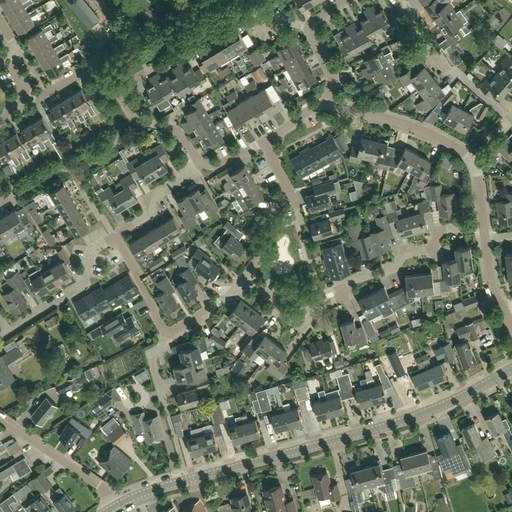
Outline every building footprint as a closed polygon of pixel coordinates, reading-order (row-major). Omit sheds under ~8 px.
[(23,3),(22,2),(20,0),(5,0),(2,2),(8,12),(23,3)] [(13,21),(28,12),(25,7),(33,2),(32,0),(26,0),(22,2),(23,3),(8,12),(13,21)] [(89,27),(100,18),(84,0),(70,0),(68,2),(89,27)] [(317,2),(316,0),(296,0),(302,11),(308,8),(308,7),(317,2)] [(440,24),(456,12),(449,2),(448,2),(446,0),(434,0),(425,6),(431,15),(433,14),(440,24)] [(369,9),(381,31),(397,23),(391,12),(386,15),(383,9),(377,12),(374,6),(369,9)] [(37,7),(28,12),(13,21),(19,31),(34,22),(31,17),(40,12),(37,7)] [(371,37),(381,31),(369,9),(364,11),(367,18),(361,21),(373,43),(374,42),(371,37)] [(460,10),(456,12),(440,24),(447,34),(446,35),(452,44),(463,36),(457,27),(467,20),(460,10)] [(363,48),(373,43),(361,21),(364,26),(358,29),(355,23),(351,26),(363,48)] [(33,47),(48,38),(45,32),(54,27),(51,23),(27,37),(33,47)] [(346,57),(363,48),(351,26),(346,28),(349,34),(343,37),(346,43),(341,46),(346,57)] [(228,35),(238,52),(248,46),(238,29),(236,30),(235,27),(231,30),(232,32),(230,33),(231,33),(228,35)] [(54,48),(51,42),(59,37),(57,32),(48,38),(33,47),(39,57),(54,48)] [(229,58),(238,52),(228,35),(219,41),(229,58)] [(283,59),(301,49),(295,39),(278,48),(280,54),(269,59),(263,63),(266,67),(272,64),(277,62),(283,59)] [(220,63),(229,58),(219,41),(210,46),(220,63)] [(60,57),(57,52),(65,47),(63,43),(54,48),(39,57),(45,66),(60,57)] [(210,69),(220,63),(210,46),(200,52),(203,56),(197,59),(205,71),(210,68),(210,69)] [(288,68),(306,59),(301,49),(283,59),(288,68)] [(453,53),(456,63),(467,60),(463,49),(453,53)] [(255,66),(262,62),(255,50),(248,54),(255,66)] [(365,74),(388,62),(382,51),(366,60),(369,66),(362,69),(365,74)] [(60,57),(45,66),(51,76),(66,67),(62,62),(71,57),(68,52),(60,57)] [(497,74),(511,86),(511,84),(511,56),(509,55),(501,63),(504,66),(497,74)] [(293,78),(311,68),(306,59),(288,68),(293,78)] [(388,62),(365,74),(367,79),(374,75),(377,82),(382,79),(385,84),(396,78),(388,62)] [(178,67),(191,89),(206,79),(200,69),(195,72),(192,66),(186,70),(182,64),(178,67)] [(257,82),(267,76),(261,66),(251,72),(257,82)] [(419,89),(433,77),(424,66),(418,72),(413,66),(399,78),(405,85),(412,93),(418,88),(419,89)] [(180,95),(191,89),(178,67),(173,70),(176,76),(171,79),(169,75),(180,95)] [(311,68),(293,78),(299,88),(316,78),(311,68)] [(180,95),(169,75),(163,79),(160,73),(155,76),(168,98),(178,92),(180,95)] [(501,97),(511,86),(497,74),(489,83),(486,80),(480,87),(489,96),(494,90),(501,97)] [(439,99),(445,95),(445,94),(441,89),(442,88),(438,84),(440,82),(435,75),(433,77),(419,89),(426,98),(415,106),(419,111),(423,108),(425,110),(439,99)] [(168,98),(155,76),(150,79),(154,84),(148,88),(151,93),(146,96),(152,107),(158,103),(168,98)] [(255,93),(256,93),(259,91),(255,85),(257,84),(254,79),(249,82),(252,87),(255,93)] [(211,85),(206,89),(210,95),(216,91),(211,85)] [(256,93),(266,110),(276,104),(265,87),(259,91),(256,93)] [(71,95),(81,110),(86,107),(92,116),(96,113),(91,104),(95,101),(89,90),(84,93),(82,88),(75,92),(73,89),(69,91),(71,95)] [(441,100),(433,110),(441,114),(445,105),(446,105),(448,103),(452,105),(444,120),(455,126),(464,109),(459,106),(457,96),(450,89),(445,94),(445,95),(440,100),(441,100)] [(229,101),(234,98),(231,93),(226,96),(229,101)] [(257,116),(266,110),(256,93),(255,93),(247,99),(257,116)] [(61,101),(70,116),(76,113),(81,122),(86,119),(81,110),(71,95),(65,98),(63,95),(58,98),(60,101),(61,101)] [(186,127),(208,114),(199,99),(188,105),(191,110),(186,113),(189,119),(183,123),(186,127)] [(248,121),(257,116),(247,99),(237,104),(248,121)] [(70,116),(61,101),(60,101),(54,104),(52,101),(48,104),(53,111),(48,114),(54,125),(60,122),(66,119),(71,128),(75,125),(70,116)] [(464,109),(455,126),(466,132),(475,115),(482,119),(489,106),(483,103),(483,104),(480,103),(471,109),(469,112),(464,109)] [(238,127),(248,121),(237,104),(228,110),(238,127)] [(198,135),(214,125),(208,114),(186,127),(189,132),(195,128),(198,134),(198,135)] [(40,139),(41,139),(47,135),(52,144),(57,141),(42,117),(36,120),(34,117),(30,120),(32,123),(40,139)] [(46,147),(41,139),(40,139),(32,123),(25,127),(23,124),(19,126),(21,129),(23,134),(19,136),(25,147),(37,141),(41,150),(46,147)] [(198,135),(198,134),(192,138),(195,143),(201,139),(204,145),(210,142),(213,147),(224,141),(214,125),(198,135)] [(25,147),(19,136),(16,132),(10,136),(8,133),(4,135),(6,138),(4,139),(13,154),(14,154),(20,150),(25,159),(31,156),(25,147)] [(511,133),(498,150),(509,159),(511,155),(511,133)] [(362,139),(359,149),(352,147),(349,160),(361,162),(362,156),(370,158),(375,140),(371,139),(371,136),(362,134),(361,139),(362,139)] [(319,145),(328,162),(342,154),(332,135),(326,138),(327,140),(319,145)] [(342,135),(334,138),(341,152),(349,148),(342,135)] [(13,154),(4,139),(0,141),(0,161),(10,156),(15,165),(19,163),(14,154),(13,154)] [(388,169),(391,157),(385,155),(387,146),(388,146),(389,141),(380,139),(379,141),(375,140),(370,158),(378,161),(377,167),(388,169)] [(157,175),(167,169),(164,163),(170,159),(161,144),(151,149),(154,155),(147,159),(157,175)] [(315,169),(328,162),(319,145),(311,149),(309,147),(304,150),(315,169)] [(410,170),(418,155),(406,148),(400,159),(399,159),(391,157),(388,169),(388,170),(395,172),(400,174),(404,166),(410,170)] [(301,177),(315,169),(304,150),(300,153),(301,154),(292,159),(301,177)] [(418,155),(410,170),(417,173),(412,181),(423,187),(429,176),(424,173),(430,161),(418,155)] [(126,164),(136,179),(142,176),(145,182),(157,175),(147,159),(140,163),(137,158),(126,164)] [(230,188),(251,176),(245,165),(233,172),(230,167),(217,174),(220,180),(225,177),(227,181),(225,182),(224,186),(226,190),(230,188)] [(19,180),(27,174),(25,170),(16,176),(19,180)] [(132,189),(138,186),(130,174),(120,180),(121,181),(115,185),(119,191),(119,190),(128,204),(138,198),(132,189)] [(236,199),(257,186),(251,176),(230,188),(236,199)] [(117,211),(128,204),(119,190),(119,191),(113,194),(109,187),(104,190),(99,181),(98,182),(95,177),(90,180),(98,193),(99,193),(107,205),(112,202),(117,211)] [(363,181),(352,178),(356,189),(358,197),(359,197),(363,181)] [(336,192),(333,182),(313,187),(315,194),(307,196),(311,210),(330,205),(327,195),(336,192)] [(70,195),(63,184),(50,192),(49,191),(43,195),(50,207),(56,203),(70,195)] [(442,194),(441,184),(430,186),(431,199),(439,198),(441,214),(456,213),(454,193),(442,194)] [(236,199),(232,201),(237,210),(239,211),(242,217),(255,209),(252,204),(263,197),(257,186),(236,199)] [(188,194),(197,210),(203,206),(208,215),(218,209),(205,188),(200,191),(198,188),(188,194)] [(500,223),(511,221),(511,191),(505,192),(506,201),(498,202),(500,223)] [(191,213),(197,210),(188,194),(177,200),(185,214),(180,217),(187,228),(196,222),(191,213)] [(63,214),(76,206),(70,195),(56,203),(63,214)] [(415,232),(410,215),(403,217),(400,209),(394,210),(391,200),(384,202),(386,207),(385,207),(391,228),(398,226),(401,236),(415,232)] [(410,215),(415,232),(428,228),(425,218),(432,216),(427,201),(414,205),(416,213),(410,215)] [(32,217),(39,213),(34,206),(28,210),(32,217)] [(69,225),(83,217),(76,206),(63,214),(69,225)] [(331,218),(345,214),(344,207),(329,211),(331,218)] [(377,251),(390,247),(387,239),(394,237),(391,228),(385,207),(381,208),(383,215),(375,218),(379,230),(371,232),(377,253),(378,253),(377,251)] [(16,209),(5,215),(15,232),(15,231),(17,235),(27,229),(29,232),(34,228),(26,214),(21,217),(16,209)] [(39,213),(32,217),(37,223),(43,220),(39,213)] [(5,237),(15,232),(5,215),(0,218),(0,242),(1,244),(7,241),(5,237)] [(83,217),(69,225),(76,236),(89,228),(83,217)] [(162,223),(170,237),(182,231),(173,217),(162,223)] [(315,237),(333,232),(329,219),(311,224),(315,237)] [(231,235),(236,228),(227,221),(223,226),(226,229),(221,236),(227,240),(222,247),(236,257),(244,246),(231,235)] [(160,244),(170,237),(162,223),(151,230),(160,244)] [(363,257),(377,253),(371,232),(370,232),(371,234),(363,236),(360,224),(349,227),(348,229),(354,250),(361,248),(363,257)] [(46,238),(52,235),(47,228),(41,232),(46,238)] [(149,250),(160,244),(151,230),(140,236),(149,250)] [(52,235),(46,238),(50,245),(56,242),(52,235)] [(138,257),(149,250),(140,236),(129,243),(138,257)] [(323,259),(325,264),(346,258),(342,243),(323,249),(326,258),(323,259)] [(178,249),(181,255),(188,251),(184,245),(178,249)] [(455,248),(460,283),(461,283),(460,278),(465,277),(465,274),(473,271),(472,265),(469,247),(455,248)] [(52,267),(61,282),(71,276),(65,264),(70,261),(62,248),(57,252),(62,261),(52,267)] [(455,248),(456,259),(443,261),(445,277),(439,278),(441,291),(451,290),(450,284),(460,283),(455,248)] [(175,259),(181,255),(178,249),(171,253),(175,259)] [(211,279),(220,268),(209,259),(210,258),(198,249),(192,256),(198,261),(194,267),(211,279)] [(38,254),(35,250),(29,254),(35,262),(40,259),(37,255),(38,254)] [(155,260),(159,266),(165,262),(162,255),(155,260)] [(325,264),(326,270),(329,269),(332,278),(350,273),(346,258),(325,264)] [(152,270),(159,266),(155,260),(148,264),(152,270)] [(185,299),(198,292),(193,283),(198,280),(190,266),(178,273),(183,281),(177,284),(185,299)] [(50,288),(61,282),(52,267),(42,274),(50,288)] [(42,274),(39,269),(28,275),(26,270),(20,273),(27,285),(28,286),(33,283),(40,295),(50,288),(42,274)] [(173,285),(167,275),(164,270),(152,277),(155,283),(156,282),(162,292),(156,296),(165,311),(178,304),(168,287),(173,285)] [(27,285),(20,273),(19,271),(6,279),(13,290),(3,295),(13,313),(27,304),(19,290),(27,285)] [(441,291),(439,278),(433,278),(432,273),(418,274),(421,293),(431,292),(432,298),(442,296),(441,291)] [(412,294),(421,293),(418,274),(405,276),(406,285),(394,290),(396,295),(403,311),(402,308),(413,302),(412,294)] [(117,283),(126,299),(139,291),(130,275),(117,283)] [(112,307),(126,299),(117,283),(103,290),(103,291),(110,304),(112,307)] [(103,291),(103,290),(101,287),(88,295),(97,311),(110,304),(103,291)] [(380,309),(390,304),(393,312),(394,312),(395,315),(403,311),(396,295),(394,290),(387,294),(384,287),(372,293),(380,309)] [(367,316),(380,309),(372,293),(359,300),(367,316)] [(462,300),(464,309),(465,308),(465,309),(479,304),(476,294),(462,299),(462,300)] [(84,319),(97,311),(88,295),(74,302),(84,319)] [(442,300),(435,300),(436,308),(443,307),(442,300)] [(457,312),(464,309),(462,300),(461,301),(461,302),(455,305),(457,312)] [(240,325),(252,310),(241,301),(229,316),(240,325)] [(252,310),(240,325),(251,334),(263,318),(252,310)] [(125,319),(122,314),(102,326),(108,337),(111,335),(116,345),(128,338),(127,336),(138,329),(131,316),(125,319)] [(479,336),(474,325),(485,320),(483,315),(472,321),(465,324),(456,328),(461,338),(469,335),(471,339),(479,336)] [(49,328),(58,323),(54,317),(45,322),(49,328)] [(371,341),(379,337),(376,330),(369,317),(361,321),(371,341)] [(354,339),(356,346),(367,343),(362,326),(356,327),(353,320),(341,323),(346,342),(354,339)] [(94,338),(103,333),(98,326),(89,331),(94,338)] [(223,348),(225,344),(226,343),(212,332),(209,338),(215,343),(223,348)] [(265,357),(266,357),(276,343),(266,335),(259,343),(255,339),(253,341),(245,351),(254,359),(255,358),(261,362),(265,357)] [(183,365),(201,359),(202,358),(200,350),(207,347),(204,337),(189,341),(191,348),(179,351),(183,365)] [(245,351),(253,341),(247,337),(234,356),(239,359),(245,351)] [(8,363),(24,354),(14,339),(3,346),(7,352),(0,356),(0,387),(15,378),(5,362),(6,361),(8,363)] [(463,367),(477,362),(468,339),(455,344),(463,367)] [(318,341),(310,343),(311,347),(314,358),(315,359),(333,353),(329,341),(329,340),(319,343),(318,341)] [(266,357),(272,362),(266,368),(278,378),(289,365),(281,359),(287,352),(276,343),(266,357)] [(454,358),(450,343),(440,347),(446,362),(454,358)] [(397,376),(406,372),(396,349),(387,354),(397,376)] [(421,356),(424,364),(430,361),(427,354),(421,356)] [(336,368),(344,365),(341,356),(338,357),(339,359),(334,361),(336,368)] [(419,366),(424,364),(421,356),(416,358),(419,366)] [(207,379),(201,359),(183,365),(174,367),(174,368),(173,368),(175,374),(176,374),(178,380),(188,378),(190,383),(196,382),(207,379)] [(375,365),(380,377),(379,377),(381,381),(389,378),(387,373),(386,374),(380,362),(375,365)] [(441,363),(427,369),(432,383),(447,377),(444,371),(446,370),(443,362),(441,363)] [(217,375),(230,372),(228,366),(215,369),(217,375)] [(63,381),(77,374),(73,368),(60,375),(63,381)] [(418,389),(432,383),(427,369),(412,375),(418,389)] [(77,374),(63,381),(55,385),(59,393),(71,387),(73,391),(84,385),(83,383),(89,380),(84,371),(77,374)] [(343,374),(342,372),(331,376),(332,377),(337,376),(340,389),(346,387),(343,374)] [(343,374),(346,387),(352,385),(349,372),(343,374)] [(207,379),(196,382),(198,387),(212,384),(210,378),(207,379)] [(374,402),(368,382),(366,378),(360,379),(363,388),(356,390),(360,406),(374,402)] [(293,384),(298,401),(304,399),(300,385),(298,379),(284,382),(285,386),(293,384)] [(368,382),(374,402),(387,398),(382,383),(375,385),(373,380),(368,382)] [(98,383),(86,388),(90,398),(102,393),(98,383)] [(300,385),(304,399),(310,397),(306,383),(300,385)] [(113,403),(121,397),(113,385),(104,391),(105,393),(97,398),(104,407),(112,402),(113,403)] [(181,406),(199,401),(196,388),(178,393),(181,406)] [(327,399),(324,389),(318,391),(321,400),(313,402),(318,418),(331,414),(327,399)] [(256,391),(250,393),(256,413),(262,411),(258,398),(256,391)] [(327,399),(331,414),(345,410),(340,395),(327,399)] [(42,424),(57,405),(47,397),(32,416),(42,424)] [(264,397),(258,398),(262,411),(268,409),(264,397)] [(102,419),(109,413),(103,407),(102,407),(97,402),(92,406),(102,419)] [(210,413),(214,425),(220,423),(214,405),(214,403),(205,405),(208,414),(210,413)] [(214,405),(220,423),(226,421),(220,403),(214,405)] [(285,411),(289,426),(302,423),(298,407),(290,409),(289,403),(283,405),(283,406),(284,411),(285,411)] [(284,411),(283,406),(277,408),(278,413),(271,415),(276,430),(289,426),(285,411),(284,411)] [(146,419),(144,411),(132,415),(137,432),(144,430),(147,440),(163,435),(157,415),(146,419)] [(502,420),(498,412),(486,418),(494,435),(502,431),(506,438),(511,435),(508,427),(509,427),(505,419),(502,420)] [(178,437),(184,435),(180,420),(182,420),(180,413),(172,415),(178,437)] [(240,415),(247,438),(260,435),(255,419),(248,421),(246,414),(240,415)] [(233,442),(247,438),(240,415),(235,417),(237,424),(229,427),(233,442)] [(72,444),(75,439),(83,444),(88,437),(80,432),(84,427),(71,419),(60,436),(72,444)] [(128,433),(119,422),(111,429),(107,425),(103,429),(116,444),(128,433)] [(494,452),(487,436),(481,439),(474,423),(461,429),(468,445),(475,442),(482,457),(488,454),(494,452)] [(198,427),(205,451),(218,447),(214,431),(206,433),(204,425),(198,427)] [(191,454),(205,451),(198,427),(191,429),(193,437),(187,438),(191,454)] [(461,443),(455,445),(451,434),(438,439),(443,452),(437,455),(443,470),(450,467),(453,473),(471,466),(461,443)] [(11,454),(21,448),(16,439),(6,446),(11,454)] [(118,479),(133,461),(113,445),(99,463),(118,479)] [(414,454),(419,470),(426,468),(428,474),(433,473),(435,479),(442,477),(439,463),(431,465),(427,450),(414,454)] [(412,472),(419,470),(414,454),(401,457),(405,472),(398,474),(402,488),(415,484),(413,478),(412,472)] [(12,463),(16,470),(28,463),(24,456),(12,463)] [(394,489),(391,478),(383,480),(379,466),(381,465),(380,460),(370,462),(371,466),(366,467),(370,484),(377,482),(378,486),(385,484),(387,491),(394,489)] [(28,463),(16,470),(20,475),(31,468),(28,463)] [(366,467),(363,468),(362,465),(351,467),(352,471),(351,471),(356,488),(351,490),(355,503),(364,500),(362,491),(364,490),(363,486),(370,484),(366,467)] [(42,492),(52,485),(42,471),(32,479),(42,492)] [(331,487),(327,474),(313,478),(320,499),(330,496),(331,500),(341,497),(337,485),(331,487)] [(286,502),(281,486),(264,491),(270,511),(268,511),(266,511),(266,510),(262,511),(296,511),(293,500),(286,502)] [(61,511),(66,511),(74,507),(60,487),(53,492),(58,499),(54,502),(61,511)] [(5,511),(4,510),(3,509),(14,500),(15,502),(18,500),(13,493),(0,502),(0,511),(5,511)] [(247,495),(232,499),(235,511),(259,511),(258,508),(252,510),(247,495)] [(53,511),(41,496),(30,503),(37,511),(36,511),(53,511)] [(442,499),(443,508),(452,506),(450,497),(442,499)] [(205,511),(199,501),(179,511),(205,511)]
